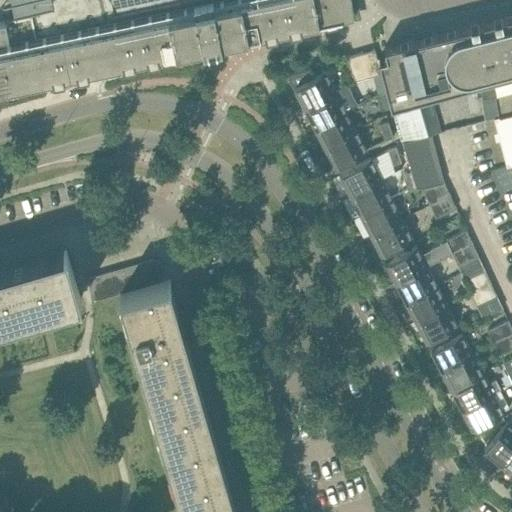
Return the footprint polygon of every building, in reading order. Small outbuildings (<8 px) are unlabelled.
[(354,12),(351,0),(11,0),(14,15),(0,17),(0,86),(195,46),(194,44),(202,43),(203,45),(222,41),(221,39),(230,37),(230,38),(354,12)] [(511,14),(377,49),(390,101),(511,69),(511,14)] [(368,76),(382,72),(375,48),(361,52),(368,76)] [(354,80),(368,76),(361,52),(347,56),(353,75),(354,80)] [(299,94),(305,106),(310,103),(336,89),(334,87),(325,69),(313,75),(311,70),(289,77),(298,94),(299,94)] [(511,72),(493,77),(474,82),(476,96),(483,95),(487,118),(495,116),(511,111),(511,72)] [(310,103),(305,106),(315,125),(320,123),(346,109),(357,103),(347,84),(336,89),(310,103)] [(383,109),(391,106),(386,90),(378,93),(383,109)] [(394,102),(403,140),(440,130),(431,93),(394,102)] [(356,128),(346,109),(320,123),(315,125),(325,144),(356,128)] [(511,111),(495,116),(507,164),(511,162),(511,111)] [(385,139),(393,136),(388,120),(380,123),(385,139)] [(356,128),(325,144),(336,164),(366,148),(356,128)] [(407,152),(435,145),(432,133),(404,140),(407,152)] [(393,164),(402,161),(396,145),(388,148),(393,164)] [(407,152),(410,164),(438,156),(435,145),(407,152)] [(438,156),(410,164),(412,170),(413,175),(441,168),(438,156)] [(371,157),(358,163),(340,173),(350,193),(355,191),(381,177),(371,157)] [(445,180),(441,168),(413,175),(416,185),(422,186),(425,185),(445,180)] [(408,188),(416,185),(413,175),(412,170),(403,172),(408,188)] [(381,177),(355,191),(350,193),(361,213),(366,210),(392,197),(400,192),(390,173),(381,177)] [(451,194),(445,180),(425,185),(422,186),(430,203),(451,194)] [(457,206),(451,194),(430,203),(436,216),(457,206)] [(401,216),(392,197),(366,210),(361,213),(371,232),(401,216)] [(401,216),(371,232),(381,252),(412,236),(401,216)] [(431,247),(437,259),(452,251),(473,241),(467,228),(446,238),(431,247)] [(479,254),(473,241),(452,251),(458,263),(479,254)] [(437,259),(431,247),(421,253),(416,244),(403,251),(385,260),(396,280),(401,278),(427,264),(437,259)] [(0,320),(81,297),(76,280),(66,247),(0,266),(0,320)] [(437,284),(427,264),(401,278),(396,280),(406,300),(411,297),(437,284)] [(491,281),(485,268),(467,276),(465,278),(471,291),(491,281)] [(101,273),(89,275),(92,298),(105,296),(101,273)] [(120,292),(184,511),(237,511),(170,277),(161,280),(150,283),(139,287),(128,290),(120,292)] [(497,294),(491,281),(471,291),(477,303),(497,294)] [(447,303),(437,284),(411,297),(406,300),(416,319),(447,303)] [(447,303),(416,319),(427,340),(457,324),(447,303)] [(511,332),(511,326),(508,318),(490,327),(488,328),(494,341),(511,332)] [(472,352),(462,332),(449,339),(431,348),(442,368),(446,366),(472,352)] [(511,347),(511,332),(494,341),(500,353),(511,347)] [(483,371),(472,352),(446,366),(442,368),(452,388),(457,385),(483,371)] [(511,380),(511,356),(503,361),(511,380)] [(488,381),(483,371),(457,385),(452,388),(462,407),(466,405),(499,387),(500,387),(495,377),(488,381)] [(499,387),(466,405),(462,407),(472,427),(475,425),(484,421),(510,407),(499,387)] [(501,461),(511,448),(511,424),(507,420),(493,436),(486,443),(484,446),(501,461)] [(493,436),(484,421),(475,425),(486,443),(493,436)] [(511,448),(501,461),(511,470),(511,448)]
